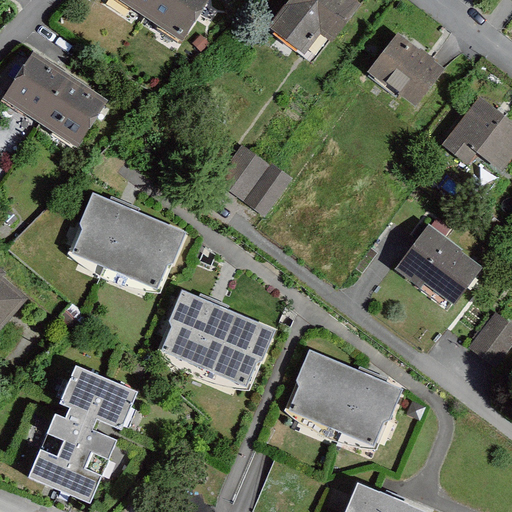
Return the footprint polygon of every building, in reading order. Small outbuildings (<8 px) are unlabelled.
[(215,4),(208,0),(108,0),(108,1),(185,50),(215,4)] [(356,0),(290,0),(270,28),(304,53),(318,34),(332,44),(362,4),(356,0)] [(401,32),(372,70),(417,104),(446,65),(401,32)] [(112,112),(34,63),(5,109),(82,158),(112,112)] [(511,121),(480,98),(445,143),(471,163),(478,153),(503,172),(511,159),(511,121)] [(243,144),(219,179),(246,198),(246,197),(249,192),(270,162),(243,144)] [(293,174),(272,160),(249,192),(246,197),(267,212),(293,174)] [(189,241),(93,207),(71,270),(166,304),(189,241)] [(434,225),(403,265),(455,306),(486,266),(434,225)] [(0,267),(0,331),(32,296),(0,267)] [(280,337),(185,303),(162,366),(258,400),(280,337)] [(511,323),(496,310),(468,344),(494,365),(511,342),(511,323)] [(137,388),(77,361),(31,470),(91,499),(137,388)] [(406,399),(311,365),(288,428),(384,462),(406,399)] [(404,511),(360,495),(353,511),(404,511)]
